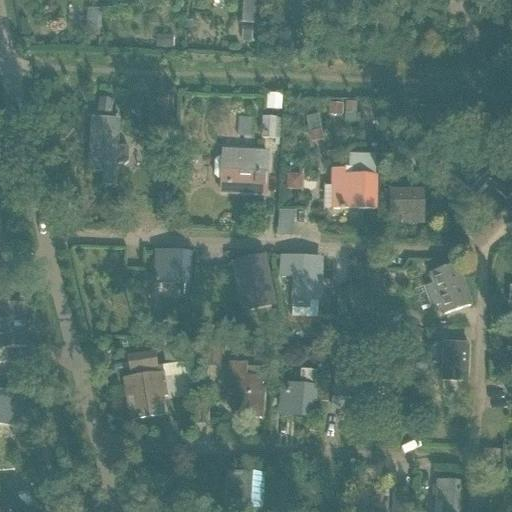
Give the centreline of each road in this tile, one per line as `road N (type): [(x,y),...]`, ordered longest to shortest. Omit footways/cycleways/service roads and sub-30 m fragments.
road 1 (residential): [(472,461),(481,275),(458,255),(43,237)]
road 2 (residential): [(494,86),(8,67)]
road 3 (residential): [(472,461),(99,446)]
road 4 (residential): [(99,446),(49,269)]
road 5 (residential): [(43,237),(8,67)]
